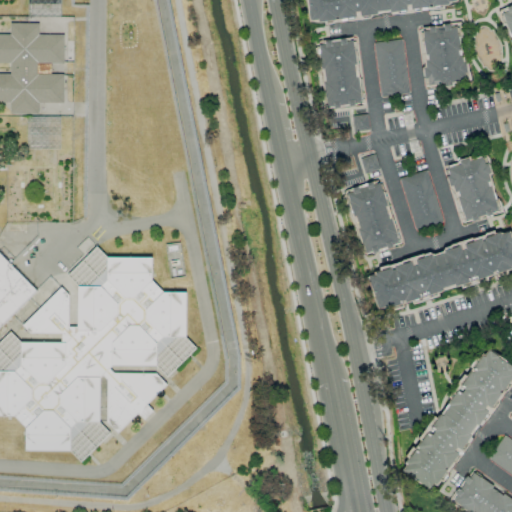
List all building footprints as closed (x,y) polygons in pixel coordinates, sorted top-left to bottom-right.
[(305,0),(309,22),(357,17),(357,16),(408,10),(408,9),(456,3),(455,0),(305,0)] [(62,35),(37,35),(37,23),(9,23),(9,34),(0,33),(0,62),(9,63),(9,74),(0,73),(0,102),(9,102),(9,114),(37,114),(37,103),(63,103),(62,74),(50,74),(49,63),(63,63),(62,35)] [(427,87),(467,82),(463,55),(459,56),(455,24),(420,29),(427,87)] [(324,107),(359,105),(353,39),(319,42),(324,107)] [(408,93),(400,39),(371,43),(379,97),(408,93)] [(368,130),(366,114),(351,116),(353,131),(368,130)] [(364,174),(378,169),(374,154),(359,158),(364,174)] [(461,221),(497,212),(483,157),(447,166),(461,221)] [(442,222),(426,170),(398,178),(413,230),(442,222)] [(346,191),(363,254),(397,244),(379,181),(346,191)] [(376,309),(424,297),(423,293),(511,270),(511,244),(509,231),(461,244),(462,247),(412,259),(413,262),(367,274),(376,309)] [(0,415),(20,419),(25,448),(84,458),(109,433),(151,411),(158,373),(168,375),(192,351),(180,293),(155,289),(150,261),(106,253),(98,264),(80,267),(69,273),(81,328),(71,327),(62,284),(18,329),(61,336),(59,345),(5,336),(0,340),(0,350),(2,355),(0,355),(0,415)] [(0,325),(36,292),(0,254),(0,325)] [(434,427),(435,428),(430,436),(424,433),(400,471),(432,491),(457,451),(460,453),(487,409),(489,411),(511,374),(511,366),(483,348),(434,427)] [(511,511),(511,499),(470,472),(450,501),(465,511),(511,511)]
